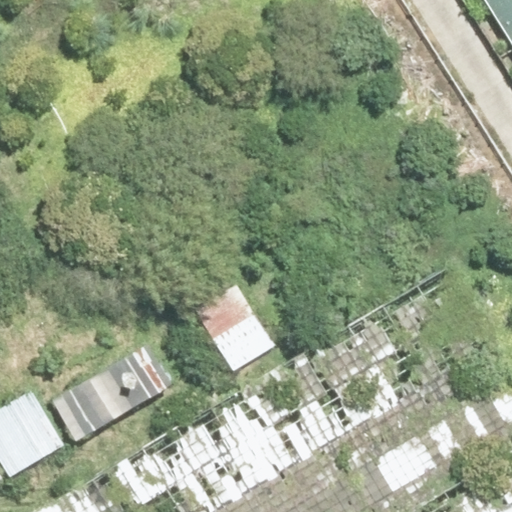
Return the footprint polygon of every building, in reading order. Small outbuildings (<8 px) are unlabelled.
[(511,0),(477,0),(511,56),(511,0)] [(511,511),(511,342),(459,255),(30,511),(511,511)] [(240,282),(189,312),(228,378),(279,348),(240,282)] [(153,343),(51,401),(75,444),(178,385),(153,343)] [(32,395),(0,409),(0,482),(60,454),(32,395)]
